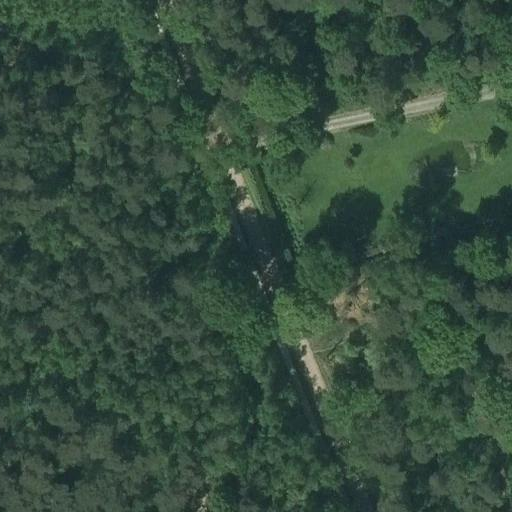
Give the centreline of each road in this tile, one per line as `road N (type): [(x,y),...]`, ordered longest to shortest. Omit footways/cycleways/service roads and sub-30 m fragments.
road 1 (track): [(164,0),(365,511)]
road 2 (unknown): [(0,32),(185,98),(201,94)]
